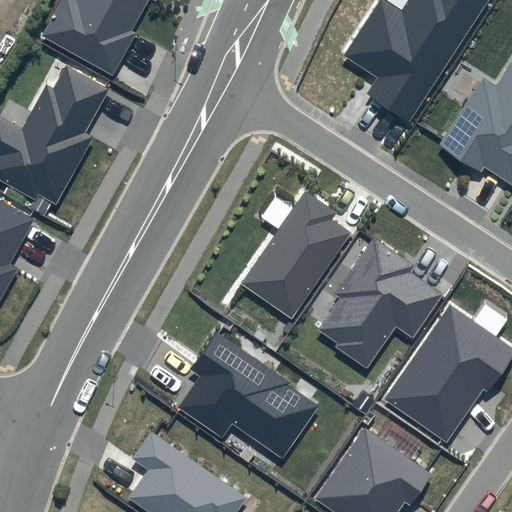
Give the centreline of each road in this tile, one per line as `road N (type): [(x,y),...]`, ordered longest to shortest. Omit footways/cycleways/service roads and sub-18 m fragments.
road 1 (residential): [(225,77),(38,434)]
road 2 (residential): [(511,267),(225,77)]
